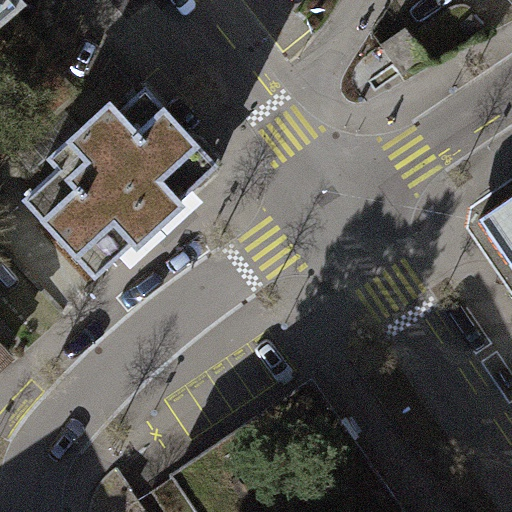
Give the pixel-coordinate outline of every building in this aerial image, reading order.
[(16,0),(0,0),(0,57),(38,25),(16,0)] [(415,26),(383,46),(407,85),(439,65),(415,26)] [(57,173),(27,201),(94,273),(213,163),(146,90),(113,120),(107,114),(50,166),(57,173)] [(511,205),(475,231),(511,284),(511,205)] [(392,511),(312,391),(175,481),(195,511),(392,511)]
